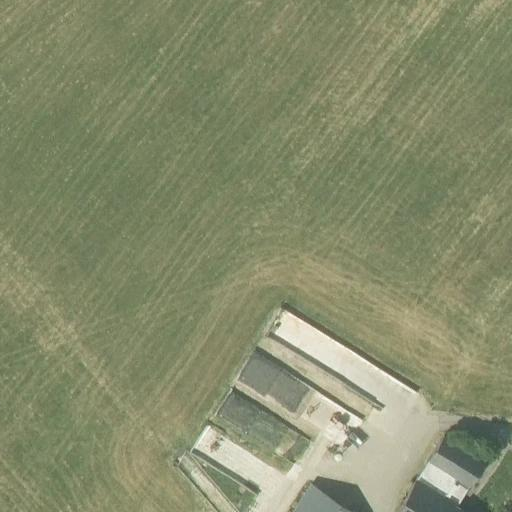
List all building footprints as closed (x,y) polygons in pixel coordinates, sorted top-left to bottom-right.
[(269,335),(328,365),(342,339),(283,309),(269,335)] [(248,382),(283,400),(288,389),(298,394),(305,382),(260,359),(248,382)] [(394,416),(386,430),(397,436),(405,422),(394,416)] [(465,511),(455,505),(483,461),(444,436),(395,511),(465,511)] [(354,511),(310,483),(291,511),(354,511)]
